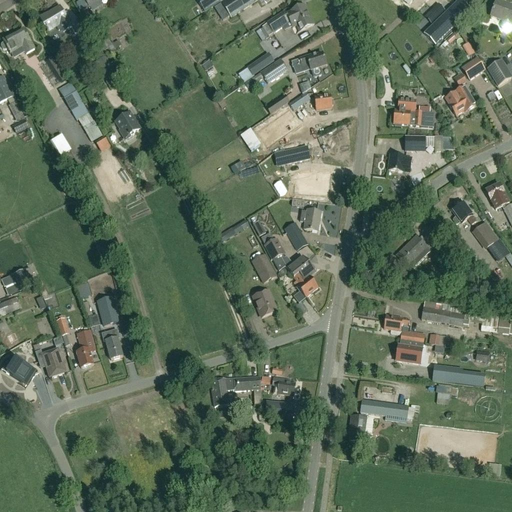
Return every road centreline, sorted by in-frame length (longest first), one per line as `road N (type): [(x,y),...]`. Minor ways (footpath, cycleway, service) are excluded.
road 1 (unclassified): [(38,419),(334,323)]
road 2 (tertiary): [(346,247),(362,124),(358,75),(333,0)]
road 3 (tertiary): [(346,247),(373,237),(446,176),(511,143)]
road 4 (tertiary): [(307,511),(334,323)]
